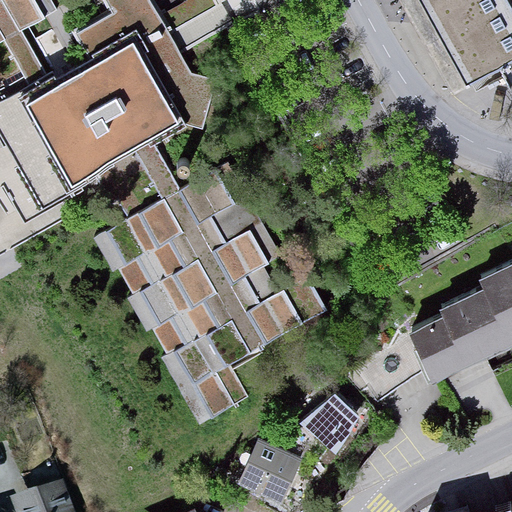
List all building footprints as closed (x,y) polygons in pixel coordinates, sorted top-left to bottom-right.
[(194,74),(152,0),(111,0),(118,14),(0,78),(0,259),(65,224),(53,202),(136,156),(158,144),(192,125),(205,128),(215,79),(194,74)] [(219,0),(184,0),(165,9),(183,48),(231,25),(219,0)] [(511,0),(424,0),(472,86),(511,63),(511,0)] [(233,366),(330,310),(310,274),(282,290),(268,264),(272,262),(253,229),(229,243),(215,217),(240,202),(221,168),(184,189),(158,144),(136,156),(162,202),(96,239),(115,273),(121,269),(136,296),(128,301),(149,337),(157,332),(170,356),(161,361),(196,423),(248,393),(233,366)] [(420,338),(438,375),(511,339),(511,269),(488,282),(493,293),(451,313),(455,321),(420,338)] [(370,419),(340,392),(312,422),(342,449),(370,419)] [(307,460),(263,440),(243,483),(288,503),(307,460)] [(75,511),(66,488),(15,507),(16,511),(75,511)]
